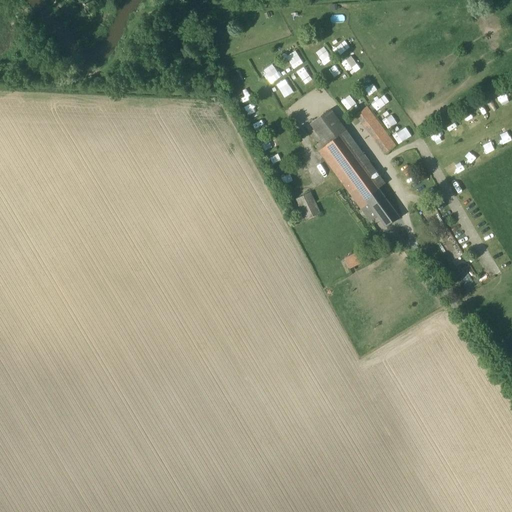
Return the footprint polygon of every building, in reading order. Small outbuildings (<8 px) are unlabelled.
[(338,54),(347,50),(343,41),(334,45),(338,54)] [(320,49),(326,61),(332,58),(325,46),(320,49)] [(295,69),(305,63),(299,54),(289,60),(295,69)] [(342,61),(346,70),(358,65),(354,56),(342,61)] [(262,70),(269,84),(282,77),(275,64),(262,70)] [(305,64),(296,71),(305,84),(315,77),(305,64)] [(332,76),(341,73),(338,64),(329,67),(332,76)] [(237,70),(226,75),(231,85),(242,80),(237,70)] [(277,84),(285,97),(295,91),(287,78),(277,84)] [(370,83),(364,86),(367,92),(374,88),(370,83)] [(242,97),(250,93),(247,87),(239,91),(242,97)] [(349,111),(357,103),(350,94),(341,102),(349,111)] [(377,101),(370,104),(373,111),(381,108),(377,101)] [(384,154),(396,146),(367,106),(355,115),(384,154)] [(399,216),(378,188),(385,184),(347,132),(348,131),(330,108),(311,122),(328,145),(320,151),(362,209),(369,204),(377,216),(385,226),(385,227),(386,227),(387,227),(386,226),(398,218),(399,217),(399,216)] [(390,128),(398,121),(392,112),(383,119),(390,128)] [(399,145),(411,136),(405,127),(392,135),(399,145)] [(433,147),(440,142),(436,135),(428,140),(433,147)] [(473,172),(464,176),(467,184),(476,181),(473,172)] [(306,220),(320,214),(310,193),(296,199),(306,220)] [(350,269),(363,263),(358,252),(345,258),(350,269)]
